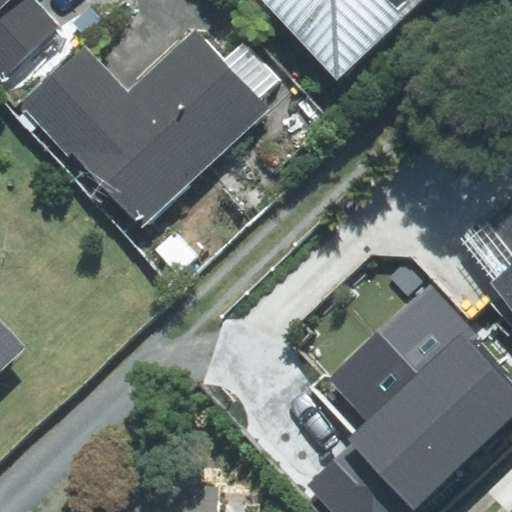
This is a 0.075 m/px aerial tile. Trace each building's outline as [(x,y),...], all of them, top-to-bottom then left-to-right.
[(0,0),(0,72),(4,77),(60,26),(35,0),(0,0)] [(264,0),(336,77),(419,0),(264,0)] [(85,45),(20,104),(68,155),(73,151),(142,226),(269,110),(195,30),(128,91),(85,45)] [(511,202),(458,245),(511,312),(511,202)] [(370,422),(350,439),(354,443),(414,509),(511,420),(511,376),(431,287),(330,377),(370,422)] [(0,368),(23,347),(0,322),(0,368)] [(415,511),(414,509),(354,443),(308,484),(332,511),(415,511)] [(255,511),(257,496),(219,495),(220,488),(126,487),(125,511),(255,511)]
